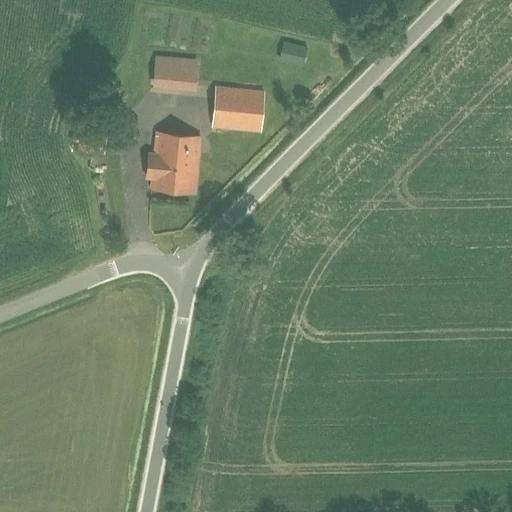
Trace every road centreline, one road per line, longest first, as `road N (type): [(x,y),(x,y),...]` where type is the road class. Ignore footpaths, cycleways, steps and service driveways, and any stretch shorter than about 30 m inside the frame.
road 1 (unclassified): [(185,271),(454,0)]
road 2 (unclassified): [(143,511),(185,271)]
road 3 (unclassified): [(0,314),(120,269),(185,271)]
